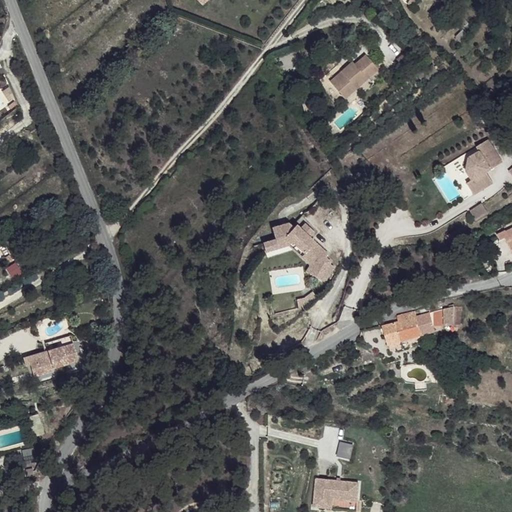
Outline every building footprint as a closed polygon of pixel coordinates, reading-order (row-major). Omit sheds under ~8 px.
[(422,16),(418,24),(423,26),(427,19),(422,16)] [(459,29),(454,38),(460,42),(466,33),(459,29)] [(409,54),(399,62),(407,72),(417,63),(409,54)] [(343,77),(332,87),(346,103),(380,72),(367,57),(355,67),(353,64),(341,75),(343,77)] [(330,84),(332,87),(343,77),(341,75),(330,84)] [(23,97),(18,86),(11,90),(18,100),(23,97)] [(469,186),(475,197),(495,184),(489,174),(503,164),(489,142),(478,149),(480,154),(470,161),(468,173),(475,182),(469,186)] [(470,210),(475,219),(487,213),(481,204),(470,210)] [(264,245),(266,255),(290,248),(293,244),(318,266),(312,276),(327,284),(335,268),(330,265),(332,263),(327,258),(328,256),(311,239),(316,233),(306,225),(301,231),(298,227),(294,230),(289,225),(273,230),(277,241),(264,245)] [(505,239),(511,252),(511,229),(498,236),(500,242),(505,239)] [(459,230),(448,237),(454,247),(465,241),(459,230)] [(293,244),(290,248),(311,267),(308,273),(312,276),(318,266),(293,244)] [(315,294),(306,299),(308,307),(319,299),(315,294)] [(306,299),(297,301),(298,309),(308,307),(306,299)] [(445,308),(444,323),(460,325),(462,310),(445,308)] [(383,325),(388,346),(423,335),(418,315),(416,310),(397,315),(398,321),(383,325)] [(418,315),(423,335),(435,332),(430,313),(418,315)] [(28,368),(32,379),(52,373),(51,370),(76,363),(71,346),(45,354),(46,358),(27,364),(28,368)] [(419,374),(419,376),(429,375),(428,361),(419,363),(420,373),(419,374)] [(359,481),(316,477),(313,505),(332,507),(333,497),(358,499),(359,481)]
